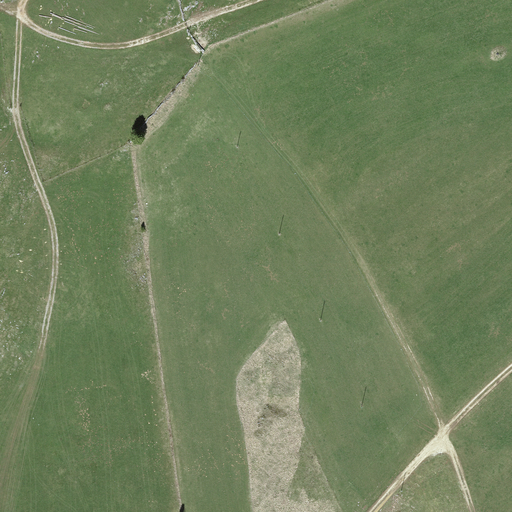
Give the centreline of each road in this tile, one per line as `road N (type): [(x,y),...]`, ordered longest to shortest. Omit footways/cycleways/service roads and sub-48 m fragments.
road 1 (track): [(473,511),(391,316),(357,259)]
road 2 (track): [(373,511),(511,368)]
road 3 (track): [(22,12),(27,23),(77,44),(137,45),(186,26)]
